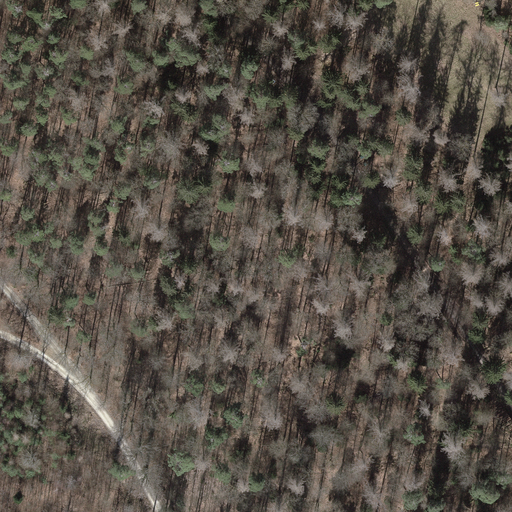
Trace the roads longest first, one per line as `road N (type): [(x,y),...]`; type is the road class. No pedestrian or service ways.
road 1 (track): [(511,396),(456,322),(396,207),(217,0)]
road 2 (track): [(159,511),(109,423),(38,357),(0,340)]
road 3 (track): [(71,388),(63,362),(0,283)]
